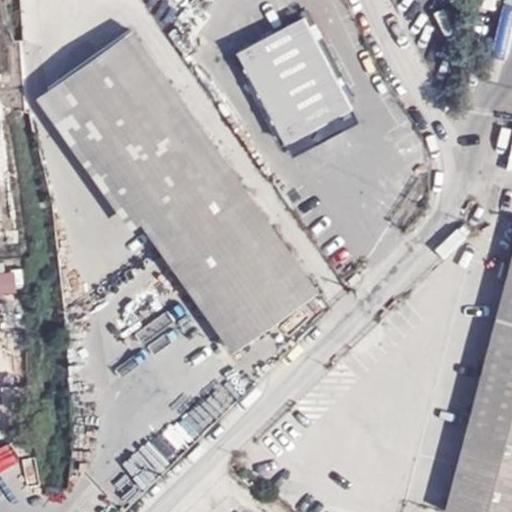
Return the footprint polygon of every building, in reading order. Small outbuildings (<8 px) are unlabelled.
[(351,107),(305,17),(241,51),(287,143),(351,107)] [(316,286),(132,29),(97,55),(86,43),(71,55),(78,66),(50,88),(232,345),(316,286)] [(511,190),(499,187),(493,210),(511,214),(511,190)] [(87,248),(57,262),(73,297),(103,283),(87,248)] [(511,511),(511,255),(445,509),(457,511),(511,511)]
